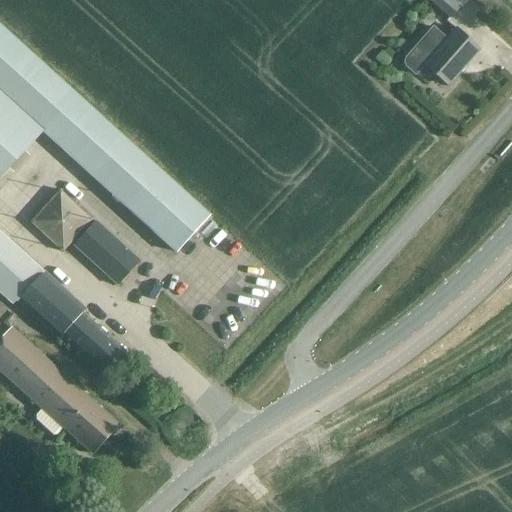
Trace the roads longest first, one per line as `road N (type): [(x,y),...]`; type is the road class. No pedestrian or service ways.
road 1 (residential): [(313,389),(299,372),(296,348),(511,114)]
road 2 (tertiary): [(313,389),(388,342),(511,227)]
road 3 (unknown): [(0,197),(19,171),(48,161),(133,216),(153,241),(153,257)]
road 4 (tertiary): [(154,511),(182,480),(313,389)]
road 5 (unknown): [(243,438),(116,310)]
road 6 (unknown): [(116,310),(0,209)]
